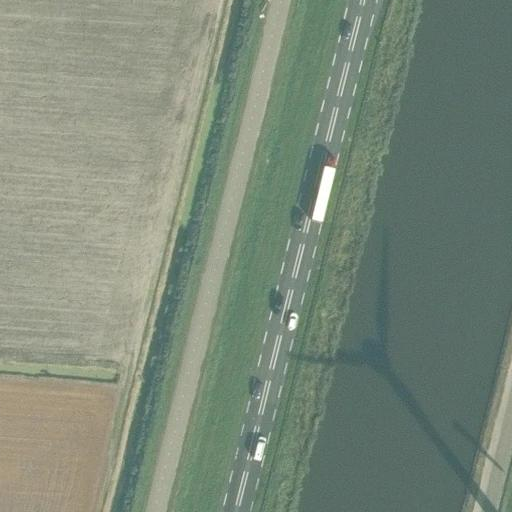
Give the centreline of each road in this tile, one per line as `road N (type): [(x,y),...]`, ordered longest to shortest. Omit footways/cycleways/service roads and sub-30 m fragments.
road 1 (unclassified): [(154,511),(280,0)]
road 2 (primary): [(238,511),(363,0)]
